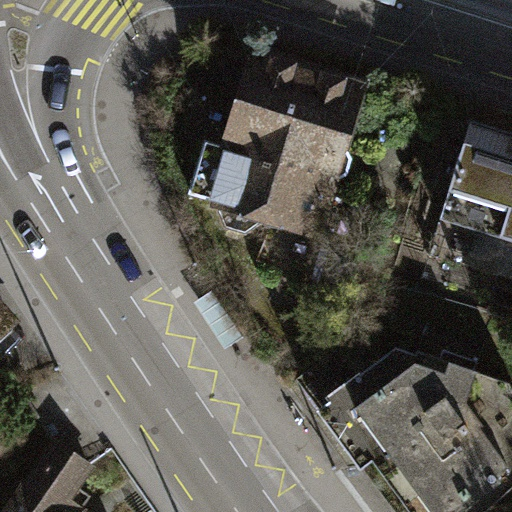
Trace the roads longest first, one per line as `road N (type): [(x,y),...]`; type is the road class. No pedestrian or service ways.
road 1 (secondary): [(260,511),(47,210)]
road 2 (tertiary): [(47,210),(45,104),(54,57),(62,32),(91,0)]
road 3 (tertiary): [(303,0),(511,67)]
road 4 (secondary): [(47,210),(0,91)]
